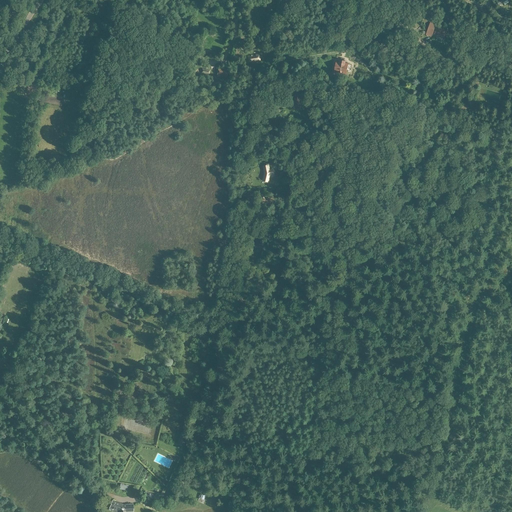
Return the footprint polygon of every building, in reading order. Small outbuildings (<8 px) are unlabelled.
[(434,34),(444,38),(448,29),(437,25),(434,34)] [(209,51),(208,52),(215,53),(218,39),(208,37),(205,51),(209,51)] [(247,58),(249,63),(260,60),(259,55),(247,58)] [(346,75),(348,64),(345,63),(346,61),(340,60),(339,62),(336,61),(334,73),(346,75)] [(218,68),(218,69),(217,72),(217,76),(227,78),(228,70),(218,68)] [(264,179),(268,180),(269,174),(273,174),(273,170),(269,171),(268,166),(263,167),(265,174),(264,179)] [(255,248),(263,250),(265,242),(257,240),(255,248)] [(181,433),(178,445),(184,446),(188,434),(181,433)] [(112,501),(110,508),(120,511),(119,511),(129,511),(133,511),(133,504),(124,505),(112,501)]
